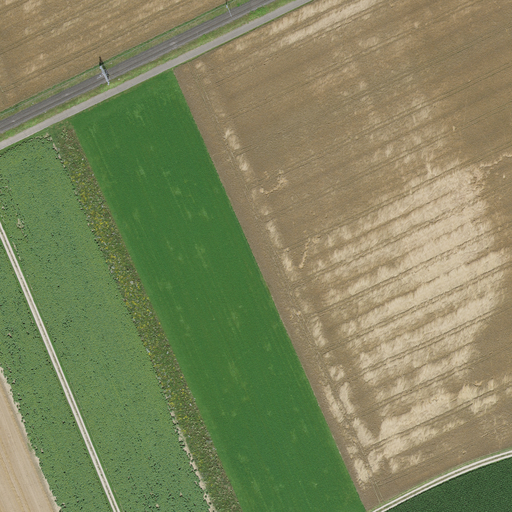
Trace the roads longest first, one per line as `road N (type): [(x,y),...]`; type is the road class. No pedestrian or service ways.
road 1 (track): [(306,0),(0,150)]
road 2 (track): [(113,511),(0,237)]
road 3 (track): [(377,511),(421,486),(511,454)]
